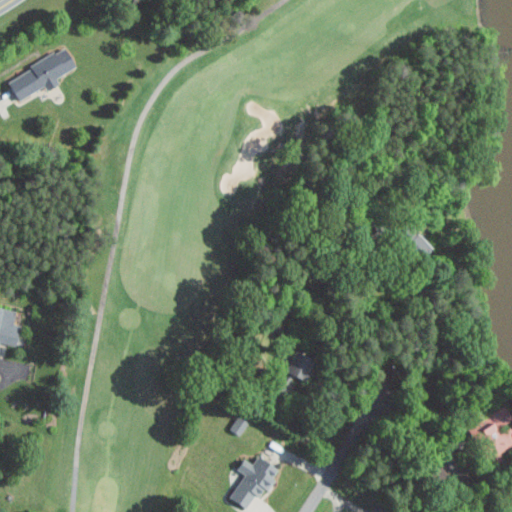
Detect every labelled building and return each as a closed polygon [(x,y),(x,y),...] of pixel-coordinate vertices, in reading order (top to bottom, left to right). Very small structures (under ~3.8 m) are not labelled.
[(2,78),(12,99),(41,85),(43,88),(55,82),(52,76),(71,67),(62,48),(2,78)] [(412,256),(422,244),(401,227),(392,239),(412,256)] [(0,342),(11,345),(14,324),(10,323),(12,309),(0,307),(0,342)] [(276,386),(293,391),(304,356),(286,351),(276,386)] [(467,424),(487,457),(511,441),(511,422),(503,428),(499,421),(507,416),(500,404),(467,424)] [(274,469),(252,456),(248,463),(238,457),(232,468),(240,473),(225,499),(241,508),(250,493),(257,497),(274,469)]
